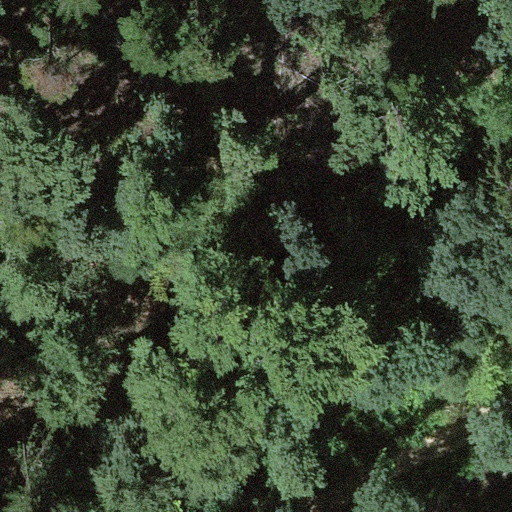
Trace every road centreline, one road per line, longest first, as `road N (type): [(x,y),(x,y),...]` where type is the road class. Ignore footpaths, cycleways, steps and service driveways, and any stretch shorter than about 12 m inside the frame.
road 1 (track): [(117,511),(363,278),(511,87)]
road 2 (track): [(511,416),(317,511)]
